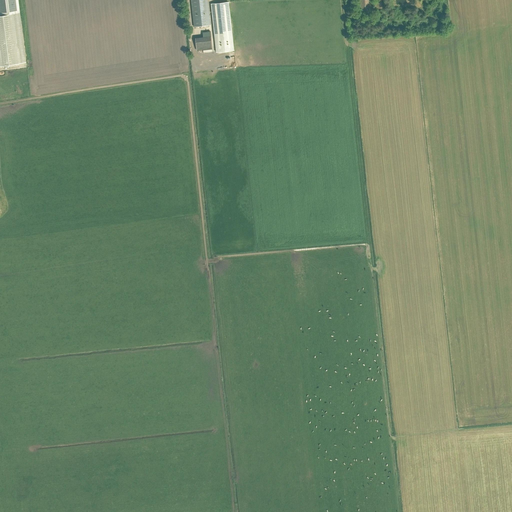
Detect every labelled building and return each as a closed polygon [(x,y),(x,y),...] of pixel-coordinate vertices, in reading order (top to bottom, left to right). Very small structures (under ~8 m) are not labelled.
[(191,0),(194,26),(210,25),(207,0),(191,0)] [(357,0),(359,15),(374,14),(372,0),(357,0)] [(374,0),(375,11),(385,10),(384,0),(374,0)] [(216,52),(234,50),(229,2),(211,3),(216,52)] [(0,14),(0,64),(21,62),(15,13),(0,14)] [(195,38),(196,53),(211,52),(211,39),(207,40),(206,37),(195,38)]
